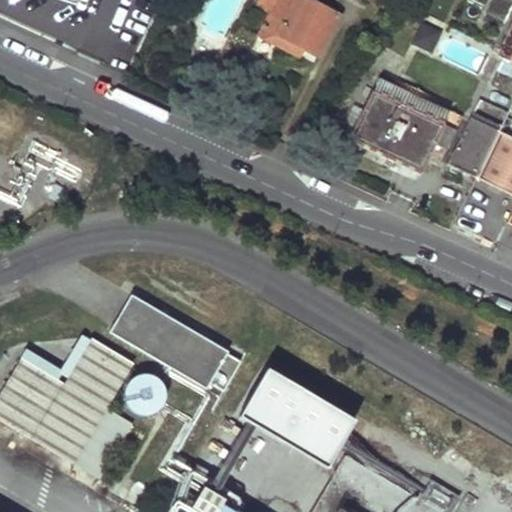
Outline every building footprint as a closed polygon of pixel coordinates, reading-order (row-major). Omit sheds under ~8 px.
[(336,15),(304,0),(261,0),(256,9),(267,15),(257,37),(298,57),(302,48),(316,56),(336,15)] [(390,0),(371,0),(368,7),(384,14),(390,0)] [(511,13),(492,60),(511,69),(511,13)] [(434,35),(414,25),(405,45),(424,55),(434,35)] [(488,104),(509,109),(511,97),(511,80),(494,77),(488,104)] [(453,120),(370,79),(340,139),(354,146),(353,150),(390,169),(392,166),(412,175),(420,158),(433,163),(453,120)] [(511,144),(463,120),(440,167),(510,200),(498,225),(511,231),(511,144)] [(16,362),(0,390),(0,428),(67,467),(100,410),(126,365),(86,342),(60,387),(16,362)] [(352,421),(265,370),(237,416),(324,468),(352,421)] [(145,377),(140,376),(135,377),(130,379),(126,382),(123,386),(120,390),(119,395),(119,401),(121,406),(124,410),(128,414),(132,416),(137,418),(143,418),(148,417),(152,414),(156,411),(159,406),(161,401),(161,396),(160,391),(158,386),(155,382),(150,379),(145,377)] [(100,410),(67,467),(94,482),(127,426),(100,410)] [(421,503),(444,511),(448,511),(455,495),(428,484),(421,503)] [(186,509),(190,511),(212,511),(219,501),(198,489),(186,509)]
